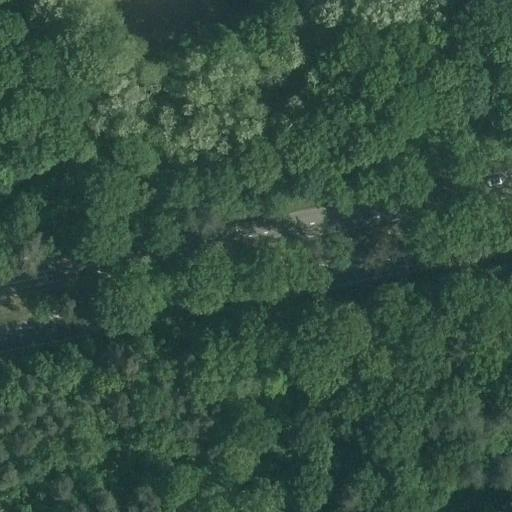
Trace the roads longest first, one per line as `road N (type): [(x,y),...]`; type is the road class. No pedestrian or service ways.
road 1 (secondary): [(0,344),(511,240)]
road 2 (secondary): [(511,184),(0,285)]
